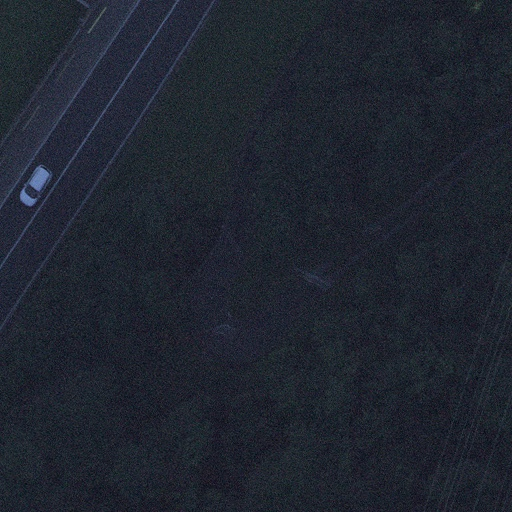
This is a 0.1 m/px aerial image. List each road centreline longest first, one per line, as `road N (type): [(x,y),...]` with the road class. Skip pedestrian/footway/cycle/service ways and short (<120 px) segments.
road 1 (track): [(511,131),(281,311),(249,331),(220,328),(207,300),(240,242),(264,148),(354,0)]
road 2 (primary): [(177,0),(0,270)]
